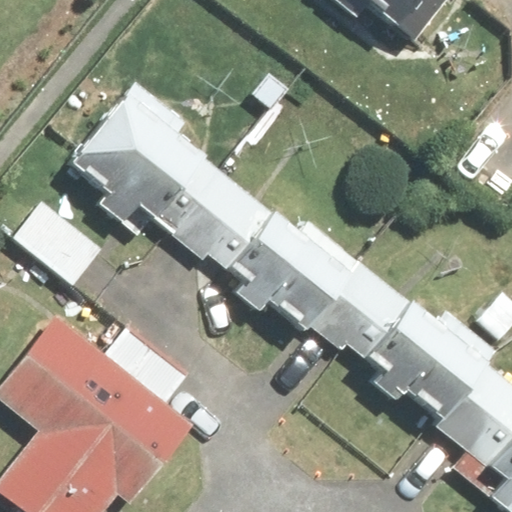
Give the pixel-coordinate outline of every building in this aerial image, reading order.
[(355,0),(411,43),(444,0),(355,0)] [(180,120),(125,76),(62,157),(102,188),(88,205),(114,225),(127,208),(144,220),(197,152),(171,132),(180,120)] [(42,201),(9,240),(69,290),(101,251),(42,201)] [(293,232),(266,211),(217,273),(233,285),(225,295),(250,314),(258,305),(295,334),(353,260),(302,221),(293,232)] [(430,322),(402,301),(356,359),(373,372),(363,385),(387,403),(397,391),(435,421),(493,348),(441,307),(430,322)] [(100,355),(49,314),(0,374),(0,406),(31,432),(0,470),(0,502),(12,511),(94,511),(109,494),(122,505),(187,424),(159,402),(184,371),(126,323),(100,355)] [(511,391),(510,390),(452,468),(486,493),(482,498),(500,511),(510,511),(511,510),(511,391)]
